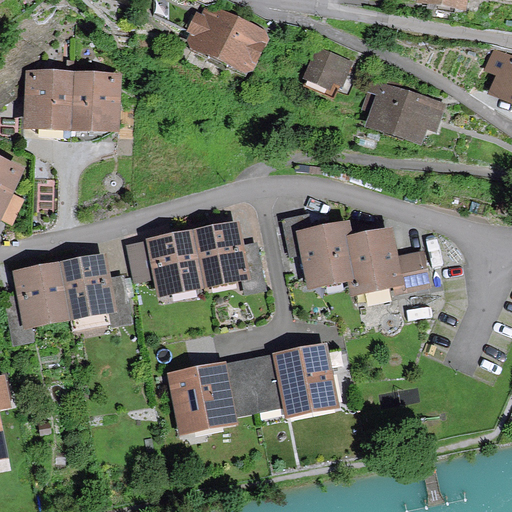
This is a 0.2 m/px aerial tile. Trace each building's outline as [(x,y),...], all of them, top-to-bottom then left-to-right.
[(190,51),(244,77),(262,38),(208,13),(190,51)] [(308,76),(338,89),(348,65),(318,53),(308,76)] [(505,76),(498,93),(511,98),(511,60),(498,55),(492,70),(505,76)] [(51,125),(51,137),(71,137),(73,80),(32,79),(30,125),(51,125)] [(112,128),(114,82),(73,80),(71,137),(91,138),(91,127),(112,128)] [(432,128),(435,119),(436,119),(440,109),(397,95),(400,86),(387,81),(386,85),(373,81),(364,109),(377,113),(373,126),(417,141),(422,125),(432,128)] [(0,207),(15,175),(0,167),(0,207)] [(430,180),(426,200),(483,213),(488,192),(430,180)] [(312,284),(352,276),(343,231),(310,237),(307,219),(285,224),(291,256),(306,253),(312,284)] [(238,251),(234,231),(193,239),(202,284),(243,276),(246,293),(263,290),(255,248),(238,251)] [(387,237),(346,245),(355,291),(395,283),(397,294),(427,288),(421,256),(392,261),(387,237)] [(159,278),(162,292),(202,284),(193,239),(153,247),(153,249),(130,253),(135,282),(159,278)] [(104,284),(101,263),(60,271),(69,316),(74,315),(77,329),(105,324),(103,310),(109,308),(112,326),(129,322),(122,281),(104,284)] [(31,341),(28,324),(69,316),(60,271),(19,278),(23,299),(6,302),(14,344),(31,341)] [(322,352),(278,361),(289,413),(333,405),(322,352)] [(175,381),(185,429),(229,420),(220,372),(175,381)]
